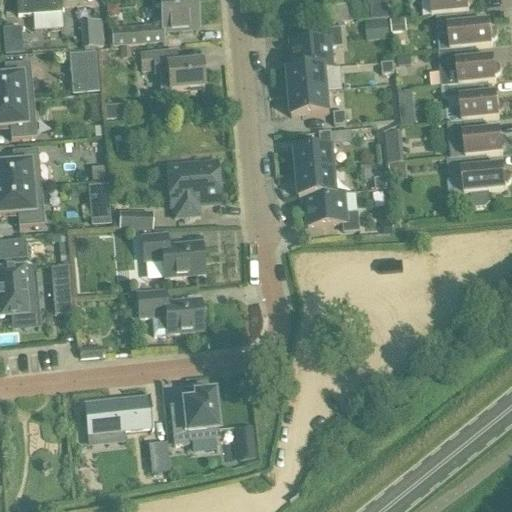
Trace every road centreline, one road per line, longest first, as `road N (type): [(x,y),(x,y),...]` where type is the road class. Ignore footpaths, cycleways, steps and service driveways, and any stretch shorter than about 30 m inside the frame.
road 1 (residential): [(0,387),(253,360),(269,349),(277,319),(254,213),(235,0)]
road 2 (primary): [(384,511),(511,409)]
